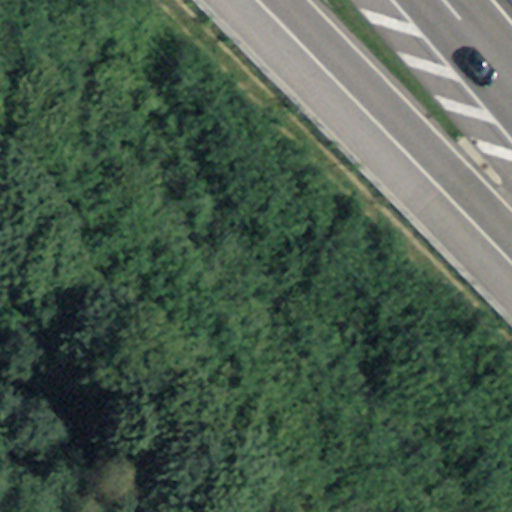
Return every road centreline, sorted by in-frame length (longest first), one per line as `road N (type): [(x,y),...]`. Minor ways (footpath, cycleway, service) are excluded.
road 1 (track): [(161,0),(511,361)]
road 2 (motorway): [(264,0),(511,259)]
road 3 (motorway): [(425,0),(511,99)]
